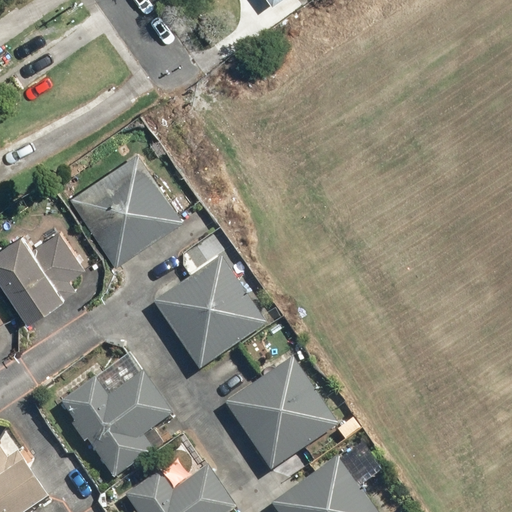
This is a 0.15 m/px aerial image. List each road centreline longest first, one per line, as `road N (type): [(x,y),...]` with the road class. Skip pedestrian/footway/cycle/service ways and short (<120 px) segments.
road 1 (residential): [(259,496),(125,299)]
road 2 (residential): [(96,511),(8,383)]
road 3 (residential): [(8,383),(125,299)]
